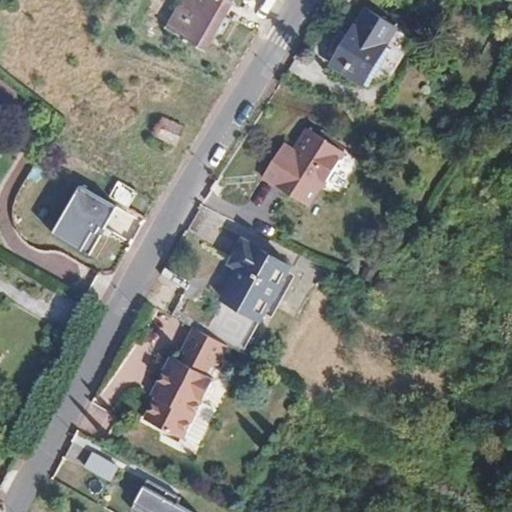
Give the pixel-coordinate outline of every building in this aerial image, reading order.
[(203,47),(229,0),(177,0),(163,25),(203,47)] [(322,64),(357,86),(393,29),(358,7),(322,64)] [(511,50),(511,25),(501,23),(493,44),(511,52),(511,50)] [(186,133),(161,123),(154,141),(179,151),(186,133)] [(297,129),(287,148),(280,144),(256,180),(306,206),(338,151),(297,129)] [(110,201),(132,210),(140,193),(119,184),(110,201)] [(118,209),(82,189),(56,237),(92,256),(118,209)] [(236,266),(219,296),(257,316),(289,262),(240,238),(227,261),(236,266)] [(134,421),(176,443),(206,383),(196,377),(201,366),(208,369),(220,346),(203,338),(184,328),(173,350),(177,353),(171,363),(163,357),(148,385),(152,387),(134,421)] [(92,452),(85,470),(113,482),(121,464),(92,452)] [(149,511),(191,511),(145,487),(136,505),(149,511)]
